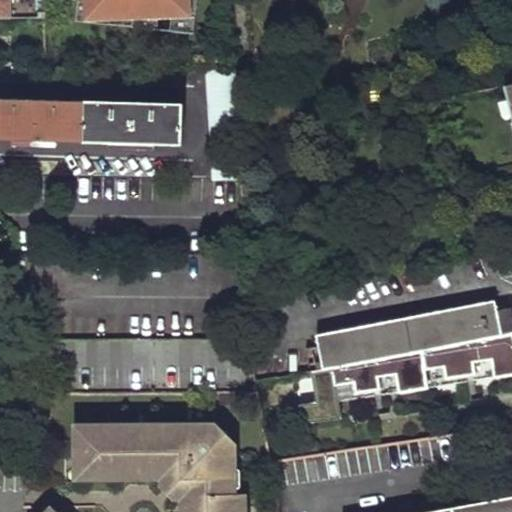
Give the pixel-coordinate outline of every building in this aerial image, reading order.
[(0,0),(0,15),(46,15),(46,0),(0,0)] [(87,0),(88,16),(196,13),(195,0),(87,0)] [(207,68),(215,179),(238,179),(235,140),(230,69),(207,68)] [(0,137),(182,144),(185,103),(0,96),(0,137)] [(491,307),(313,342),(319,373),(504,336),(500,314),(492,316),(491,307)] [(511,335),(506,313),(500,314),(504,336),(511,335)] [(307,376),(315,414),(298,417),(302,436),(341,428),(337,411),(345,410),(344,403),(365,399),(366,405),(387,401),(386,395),(424,387),(426,394),(511,376),(511,337),(511,335),(504,336),(319,373),(307,376)] [(62,387),(173,387),(173,369),(221,369),(221,341),(62,341),(62,387)] [(424,387),(386,395),(387,401),(426,394),(424,387)] [(344,403),(345,410),(366,405),(365,399),(344,403)] [(216,427),(73,428),(73,478),(171,477),(193,500),(193,511),(245,511),(245,498),(232,497),(232,444),(216,427)] [(511,511),(511,497),(430,511),(511,511)]
